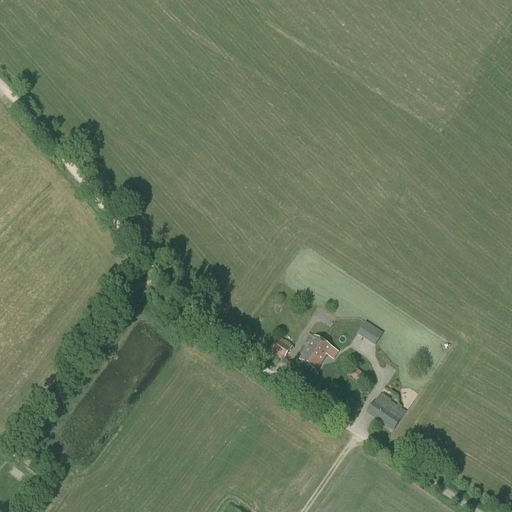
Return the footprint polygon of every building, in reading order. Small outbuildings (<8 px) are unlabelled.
[(374,347),(383,334),(365,322),(356,335),(374,347)] [(315,372),(331,348),(314,337),(298,361),(315,372)] [(282,361),(291,348),(278,339),(269,352),(282,361)] [(358,383),(364,376),(354,368),(349,375),(358,383)] [(393,431),(405,413),(379,396),(367,414),(393,431)]
